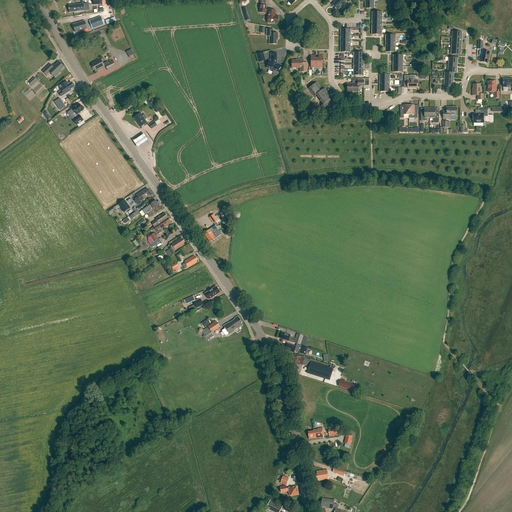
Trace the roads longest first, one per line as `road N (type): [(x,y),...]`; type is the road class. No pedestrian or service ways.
road 1 (secondary): [(310,511),(279,369),(262,336),(91,92),(39,0)]
road 2 (track): [(463,365),(443,339),(456,253),(486,192),(373,178),(371,107)]
road 3 (track): [(459,511),(497,411),(470,373)]
